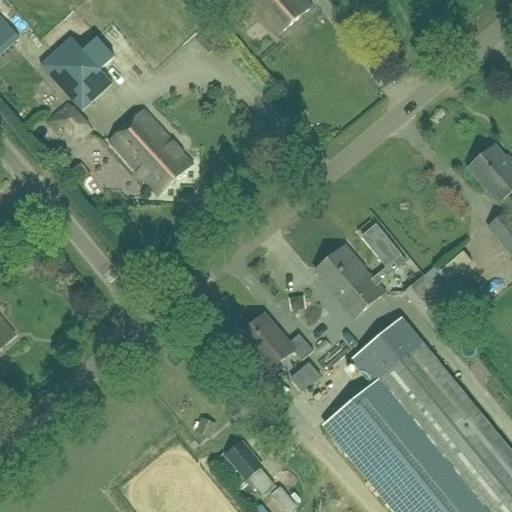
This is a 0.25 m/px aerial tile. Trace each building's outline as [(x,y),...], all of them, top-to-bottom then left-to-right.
[(245,0),(278,37),(310,9),(302,0),(245,0)] [(0,56),(19,40),(4,24),(0,27),(0,56)] [(90,46),(103,66),(116,58),(103,38),(90,46)] [(82,113),(112,85),(70,40),(41,67),(82,113)] [(71,148),(90,131),(69,107),(49,125),(71,148)] [(159,197),(192,167),(143,113),(110,144),(159,197)] [(509,167),(494,149),(467,172),(496,207),(511,193),(511,166),(511,165),(509,167)] [(80,166),(71,173),(81,186),(90,178),(80,166)] [(511,224),(504,216),(486,231),(511,261),(511,224)] [(384,236),(368,248),(392,276),(407,263),(384,236)] [(353,321),(384,295),(344,248),(313,274),(353,321)] [(266,263),(243,277),(256,298),(279,283),(266,263)] [(456,316),(423,278),(403,296),(436,333),(456,316)] [(302,362),(312,353),(299,338),(289,346),(265,318),(240,339),(268,372),(292,352),(302,362)] [(0,347),(12,337),(0,323),(0,347)] [(511,511),(511,454),(423,346),(407,359),(386,334),(352,362),(373,388),(327,425),(398,511),(511,511)] [(318,357),(326,368),(349,353),(342,341),(318,357)] [(311,366),(292,381),(303,395),(321,380),(311,366)] [(210,441),(215,426),(200,420),(194,435),(210,441)] [(262,469),(241,444),(225,457),(246,482),(262,469)]
